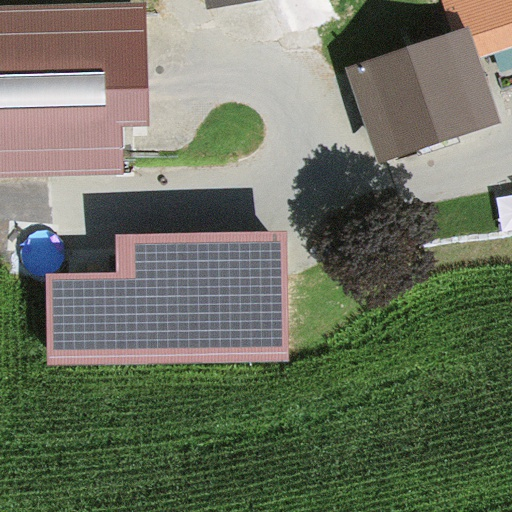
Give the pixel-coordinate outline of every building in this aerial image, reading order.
[(285,0),(302,41),(350,22),(341,0),(285,0)] [(511,0),(447,0),(466,56),(511,41),(511,0)] [(373,151),(480,122),(453,26),(347,55),(373,151)] [(0,161),(102,158),(99,65),(0,67),(0,161)] [(121,248),(50,250),(53,338),(295,331),(292,206),(119,211),(121,248)]
